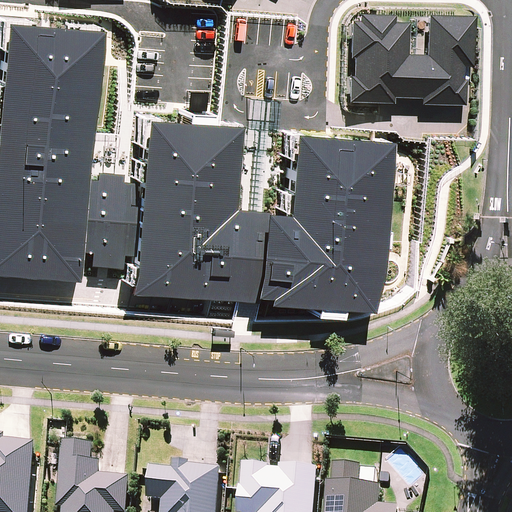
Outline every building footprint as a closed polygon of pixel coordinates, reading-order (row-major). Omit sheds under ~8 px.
[(347,12),(344,97),(387,99),(387,93),(418,94),(418,100),(460,101),(460,78),(457,78),(458,64),(468,64),(470,16),(425,15),(424,54),(403,53),(404,22),(388,21),(388,13),(347,12)] [(110,289),(229,298),(236,198),(225,197),(231,112),(123,104),(110,289)] [(368,307),(384,129),(282,120),(275,202),(254,200),(246,296),(368,307)] [(92,445),(63,442),(56,511),(60,511),(124,511),(128,478),(97,475),(98,461),(91,460),(92,445)] [(27,511),(33,446),(0,443),(0,511),(27,511)] [(360,466),(329,463),(324,511),(390,511),(391,507),(378,505),(380,487),(359,485),(360,466)] [(176,464),(176,470),(149,468),(147,499),(162,500),(161,511),(215,511),(219,468),(176,464)] [(312,511),(316,470),(242,464),(238,511),(312,511)]
